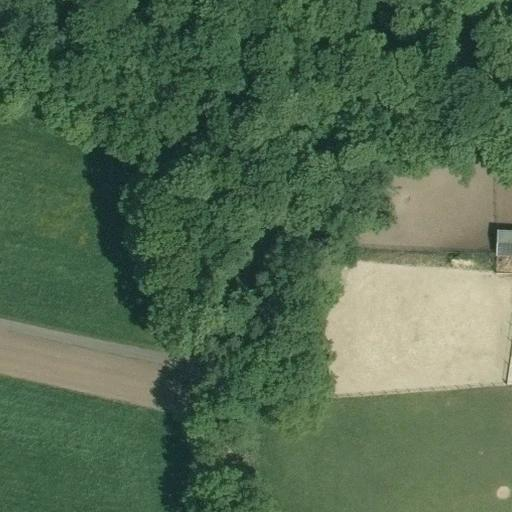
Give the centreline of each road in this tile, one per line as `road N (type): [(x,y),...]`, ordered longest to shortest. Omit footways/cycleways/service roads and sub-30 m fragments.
road 1 (track): [(233,511),(137,0)]
road 2 (track): [(205,371),(0,327)]
road 3 (track): [(361,0),(511,19)]
